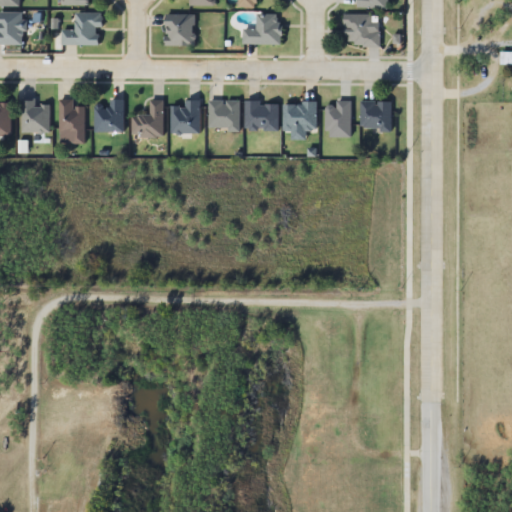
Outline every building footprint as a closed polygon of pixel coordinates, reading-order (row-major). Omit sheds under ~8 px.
[(256,8),(256,0),(236,0),(236,7),(256,8)] [(357,0),(357,7),(390,10),(390,0),(357,0)] [(0,44),(23,44),(23,13),(0,13),(0,44)] [(61,45),(99,45),(99,28),(102,28),(102,13),(75,13),(75,30),(61,31),(61,45)] [(165,15),(165,46),(195,46),(195,15),(165,15)] [(282,44),(282,15),(256,15),(256,29),(244,29),(244,44),(282,44)] [(379,46),(379,15),(345,15),(345,46),(379,46)] [(511,49),(500,49),(500,66),(511,66),(511,49)] [(59,144),(85,144),(85,108),(74,108),(74,99),(59,99),(59,144)] [(123,133),(124,101),(110,100),(110,106),(95,106),(95,133),(123,133)] [(244,101),(279,100),(279,133),(245,133),(244,101)] [(132,116),(132,137),(163,137),(163,101),(150,101),(150,116),(132,116)] [(200,101),(184,101),(184,106),(171,106),(171,134),(200,134),(200,101)] [(209,130),(239,130),(239,101),(209,101),(209,130)] [(326,138),(351,138),(351,101),(335,101),(335,105),(326,105),(326,138)] [(391,132),(391,102),(360,102),(360,132),(391,132)] [(0,135),(11,135),(11,103),(0,103),(0,135)] [(50,103),(22,103),(22,132),(50,132),(50,103)] [(283,132),(316,132),(316,103),(283,103),(283,132)] [(298,457),(316,457),(316,448),(329,448),(329,435),(312,435),(312,443),(298,443),(298,457)]
